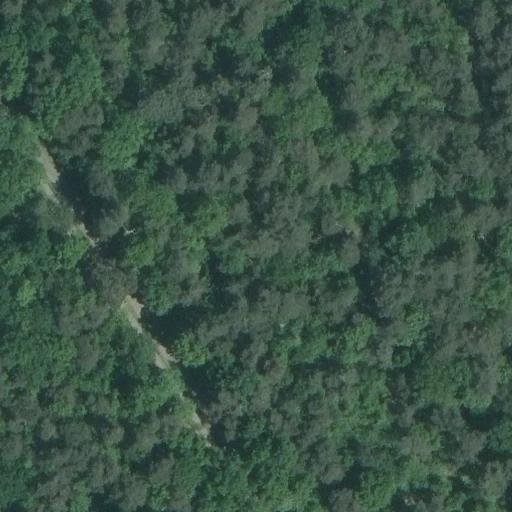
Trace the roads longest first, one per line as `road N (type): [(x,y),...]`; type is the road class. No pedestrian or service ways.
road 1 (unknown): [(493,511),(505,434),(496,389),(440,367),(411,322),(383,228),(339,187),(213,257)]
road 2 (track): [(273,511),(0,82)]
